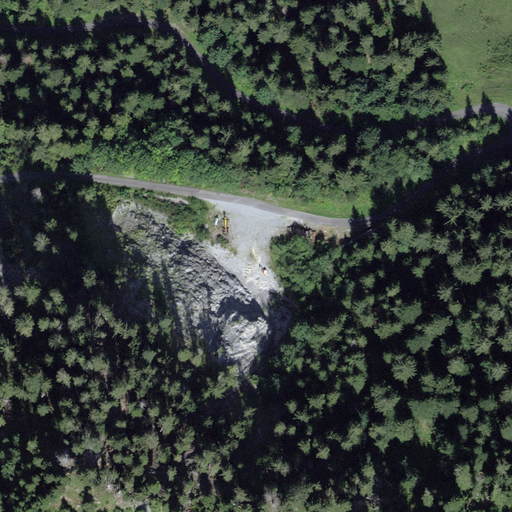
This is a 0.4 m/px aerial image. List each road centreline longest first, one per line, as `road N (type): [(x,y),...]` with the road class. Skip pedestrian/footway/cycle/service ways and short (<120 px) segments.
road 1 (track): [(0,182),(88,178),(217,196),(339,226),(370,221),(463,157),(500,147),(511,133),(503,111),(486,109),(383,138),(333,134),(230,94),(180,41),(151,24),(0,29)]
road 2 (track): [(267,208),(262,247),(324,305),(426,362),(511,349)]
